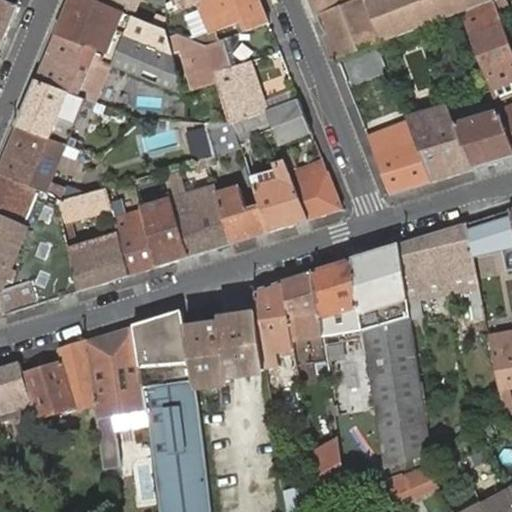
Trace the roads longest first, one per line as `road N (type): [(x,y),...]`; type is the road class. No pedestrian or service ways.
road 1 (residential): [(0,340),(378,224)]
road 2 (residential): [(378,224),(291,0)]
road 3 (residential): [(378,224),(511,183)]
road 4 (residential): [(46,0),(0,118)]
